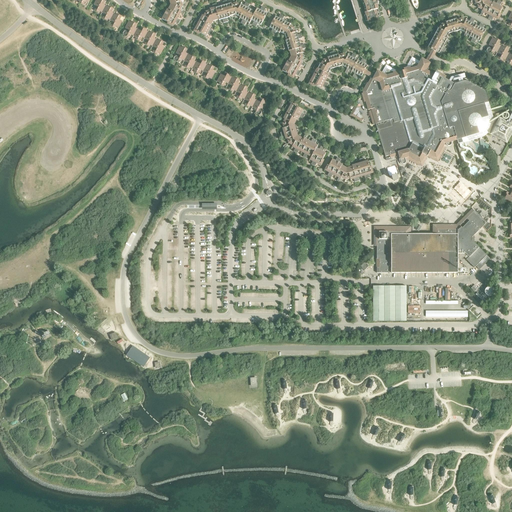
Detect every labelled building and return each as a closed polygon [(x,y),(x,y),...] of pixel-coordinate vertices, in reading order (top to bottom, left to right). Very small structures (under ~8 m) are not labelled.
[(94,11),(96,12),(102,0),(96,0),(93,5),(96,6),(94,11)] [(99,11),(102,13),(106,6),(103,4),(105,1),(103,0),(102,0),(96,12),(98,13),(99,11)] [(162,19),(173,25),(175,22),(178,24),(180,20),(177,19),(178,16),(180,13),(183,15),(184,13),(181,11),(180,10),(182,6),(181,2),(182,1),(181,0),(169,0),(170,5),(168,10),(167,9),(165,12),(162,11),(160,14),(163,16),(162,19)] [(193,25),(196,27),(195,30),(206,36),(207,33),(211,35),(213,31),(210,29),(211,26),(210,26),(213,21),(218,19),(219,20),(222,19),(223,23),(227,22),(226,18),(230,17),(229,16),(235,15),(240,17),(239,18),(242,20),(240,23),(244,25),(246,22),(249,23),(251,20),(254,21),(252,25),(256,27),(258,23),(260,25),(262,22),(265,17),(267,14),(264,12),(266,9),(262,7),(260,10),(255,8),(253,11),(250,10),(250,9),(247,8),(249,4),(245,2),(244,6),(241,4),(240,5),(236,3),(231,4),(231,3),(228,4),(227,0),(222,2),(224,5),(221,6),(220,6),(217,7),(216,3),(212,5),(213,9),(210,10),(206,12),(203,16),(202,16),(199,14),(198,16),(201,18),(200,20),(200,21),(198,23),(195,21),(193,25)] [(361,0),(362,2),(364,1),(367,12),(365,12),(369,24),(379,21),(375,10),(377,9),(376,5),(378,4),(379,3),(379,2),(378,2),(377,2),(375,2),(374,0),(361,0)] [(470,0),(471,2),(475,0),(476,4),(477,3),(478,8),(482,10),(482,11),(480,15),(482,16),(484,12),(487,14),(490,15),(488,19),(491,21),(493,17),(496,19),(502,8),(499,6),(501,3),(498,0),(496,4),(493,2),(492,3),(487,0),(470,0)] [(102,18),(104,20),(111,7),(109,6),(108,7),(106,6),(102,13),(104,14),(102,18)] [(107,19),(110,21),(114,14),(111,12),(113,9),(111,7),(104,20),(106,21),(107,19)] [(110,26),(112,27),(119,15),(117,14),(116,15),(114,14),(110,21),(112,22),(110,26)] [(119,15),(112,27),(114,29),(115,27),(118,29),(122,21),(119,20),(121,16),(119,15)] [(300,62),(303,58),(301,53),(302,53),(301,50),(305,48),(304,44),(300,45),(299,42),(298,39),(302,38),(301,34),(297,35),(296,32),(295,32),(294,27),(289,25),(290,24),(292,21),(290,20),(288,23),(285,22),(285,21),(285,22),(282,20),(284,17),(280,15),(278,18),(275,16),(274,19),(273,19),(271,25),(269,28),(272,29),(270,33),(274,35),(276,31),(279,33),(280,32),(284,35),(286,40),(285,41),(286,44),(282,45),(284,49),(287,48),(288,51),(289,51),(291,57),(288,61),(287,61),(286,64),(282,62),(280,66),(284,68),(282,71),(293,77),(295,74),(298,76),(301,72),(297,70),(298,68),(299,68),(299,67),(300,65),(304,66),(305,64),(301,62),(300,62)] [(427,47),(430,49),(436,52),(439,54),(440,51),(444,52),(446,49),(442,47),(444,44),(445,41),(449,43),(450,41),(447,39),(446,38),(449,34),(454,32),(460,30),(465,33),(464,34),(462,37),(465,38),(466,35),(469,36),(469,37),(469,36),(472,38),(470,41),(474,44),(476,40),(479,42),(484,33),(483,33),(485,30),(482,29),(484,25),(480,23),(478,27),(476,25),(475,25),(473,24),(474,20),(471,18),(469,21),(466,20),(465,21),(461,18),(457,20),(456,19),(453,20),(452,16),(448,17),(449,21),(445,22),(446,23),(441,24),(439,28),(438,28),(436,31),(433,29),(431,33),(434,35),(433,38),(431,41),(428,39),(426,43),(429,44),(427,47)] [(124,32),(123,34),(123,36),(125,37),(127,36),(128,35),(134,23),(132,22),(131,23),(129,21),(125,28),(128,30),(127,32),(126,31),(124,32)] [(131,35),(133,36),(137,29),(135,28),(137,24),(134,23),(128,35),(130,36),(131,35)] [(135,39),(137,40),(144,28),(141,27),(139,30),(137,29),(133,36),(136,38),(135,39)] [(142,37),(144,39),(148,32),(146,30),(146,29),(144,28),(137,40),(139,42),(142,37)] [(144,44),(147,45),(153,33),(151,32),(150,33),(148,32),(144,39),(147,40),(144,44)] [(150,45),(152,46),(156,39),(154,38),(156,34),(153,33),(147,45),(149,47),(150,45)] [(487,48),(486,50),(487,52),(489,53),(491,53),(491,52),(498,40),(495,38),(495,39),(492,38),(488,45),(491,47),(490,48),(489,48),(487,48)] [(152,52),(155,53),(161,41),(159,40),(158,41),(156,39),(152,46),(155,48),(152,52)] [(494,51),(497,53),(501,46),(498,44),(500,41),(498,39),(498,40),(491,52),(493,53),(494,51)] [(161,41),(155,53),(157,54),(158,53),(160,54),(164,47),(162,46),(164,42),(161,41)] [(175,57),(173,59),(174,61),(176,62),(178,61),(178,60),(185,48),(183,47),(182,48),(179,46),(176,53),(178,55),(177,57),(177,56),(175,57)] [(497,58),(499,60),(506,47),(503,46),(503,47),(501,46),(497,53),(499,54),(497,58)] [(502,59),(505,61),(509,54),(506,52),(508,49),(506,47),(499,60),(501,61),(502,59)] [(181,60),(184,61),(188,54),(185,53),(187,49),(185,48),(178,60),(180,61),(181,60)] [(436,52),(430,49),(424,60),(429,63),(436,52)] [(308,78),(311,80),(309,83),(321,89),(322,86),(326,88),(328,84),(324,82),(326,80),(326,79),(327,77),(331,78),(332,76),(329,74),(328,74),(331,69),(336,67),(336,68),(336,67),(342,66),(347,68),(346,69),(344,73),(347,74),(348,70),(351,72),(354,73),(352,77),(356,79),(358,75),(361,77),(363,74),(363,73),(365,69),(367,66),(364,64),(366,61),(362,58),(360,62),(358,61),(358,60),(357,60),(355,59),(356,55),(353,53),(351,57),(348,55),(347,56),(343,54),(338,55),(338,54),(335,55),(334,51),(329,53),(331,57),(327,58),(328,58),(323,60),(321,64),(320,63),(318,67),(315,65),(313,69),(316,70),(315,73),(314,73),(315,73),(313,76),(310,74),(308,78)] [(184,67),(186,68),(193,56),(191,54),(190,55),(188,54),(184,61),(186,63),(184,67)] [(189,68),(192,69),(196,62),(193,61),(195,57),(193,56),(186,68),(189,69),(189,68)] [(362,93),(360,97),(362,98),(364,102),(365,102),(367,110),(371,109),(385,156),(390,155),(390,157),(386,158),(386,161),(391,160),(390,158),(399,155),(401,162),(401,163),(402,164),(403,164),(404,164),(405,164),(405,163),(406,163),(406,162),(406,161),(405,158),(409,157),(421,163),(425,155),(427,156),(428,154),(436,158),(444,145),(445,146),(446,146),(447,146),(448,146),(449,146),(450,146),(451,145),(451,144),(451,143),(451,142),(457,140),(458,144),(462,143),(463,145),(464,146),(465,146),(469,145),(467,141),(473,140),(480,137),(483,136),(485,135),(487,133),(507,143),(511,132),(511,119),(510,124),(498,118),(493,120),(492,117),(488,102),(485,93),(485,92),(484,91),(483,90),(482,89),(468,82),(466,82),(466,81),(465,81),(454,84),(450,82),(452,79),(448,77),(447,80),(445,79),(446,76),(436,71),(434,75),(426,71),(430,63),(422,59),(420,62),(412,57),(407,68),(403,69),(404,71),(402,71),(399,72),(399,70),(397,71),(386,65),(381,73),(378,71),(375,75),(372,74),(370,78),(371,78),(368,83),(367,83),(363,92),(363,93),(362,93)] [(194,72),(196,73),(203,61),(200,59),(198,63),(196,62),(192,69),(194,70),(194,72)] [(200,70),(203,72),(207,64),(204,63),(205,62),(203,61),(196,73),(198,74),(200,70)] [(203,77),(205,78),(212,66),(210,65),(209,66),(207,64),(203,72),(205,73),(203,77)] [(212,66),(205,78),(208,80),(208,78),(211,79),(215,72),(212,71),(214,67),(212,66)] [(219,85),(221,86),(228,73),(225,72),(223,76),(221,74),(217,81),(219,83),(219,85)] [(225,83),(228,84),(232,77),(229,76),(230,75),(228,73),(221,86),(223,87),(225,83)] [(228,90),(230,91),(237,78),(235,77),(234,78),(232,77),(228,84),(230,85),(228,90)] [(233,90),(236,92),(240,85),(237,83),(239,80),(237,78),(230,91),(233,92),(233,90)] [(236,97),(238,99),(245,86),(243,85),(242,86),(240,85),(236,92),(239,93),(236,97)] [(241,98),(244,100),(248,92),(246,91),(248,87),(245,86),(238,99),(241,100),(241,98)] [(244,105),(246,106),(253,94),(251,93),(250,94),(248,92),(244,100),(247,101),(244,105)] [(250,106),(252,107),(256,100),(254,99),(256,95),(253,94),(246,106),(249,108),(250,106)] [(254,110),(256,112),(263,99),(260,98),(258,102),(256,100),(252,107),(255,109),(254,110)] [(256,112),(256,114),(258,115),(260,115),(261,113),(261,111),(259,110),(260,109),(263,110),(267,103),(264,102),(265,100),(263,99),(256,112)] [(358,104),(356,103),(349,115),(362,122),(363,120),(361,119),(357,106),(358,104)] [(303,157),(306,159),(308,155),(311,157),(310,159),(313,161),(311,164),(315,167),(316,163),(319,165),(326,153),(323,152),(324,148),(321,146),(319,150),(316,148),(318,146),(314,144),(316,140),(312,138),(311,142),(308,140),(305,139),(307,135),(305,134),(303,138),(302,138),(297,136),(296,130),(294,125),(297,120),(299,117),(303,119),(305,115),(301,113),(303,110),(292,104),(290,107),(286,105),(284,109),(288,111),(286,114),(285,117),(281,115),(280,117),(284,119),(282,123),(284,128),(283,128),(284,131),(280,133),(281,137),(285,136),(286,139),(287,139),(288,143),(292,146),(295,148),(293,152),(297,154),(299,150),(302,152),(301,152),(302,152),(305,153),(303,157)] [(339,163),(341,159),(337,157),(335,161),(332,159),(326,171),(329,172),(327,176),(331,178),(333,174),(335,176),(336,176),(338,177),(337,181),(339,182),(341,178),(345,180),(350,179),(353,178),(355,182),(359,181),(358,177),(360,176),(361,176),(364,175),(365,179),(369,178),(368,174),(371,173),(367,161),(364,162),(363,158),(359,159),(360,163),(357,164),(354,165),(353,161),(350,162),(352,166),(346,168),(342,165),(339,163)] [(410,227),(374,227),(373,247),(376,247),(377,273),(457,273),(457,253),(466,253),(469,257),(466,260),(474,268),(476,266),(479,270),(490,259),(474,243),(474,239),(474,235),(486,223),(474,210),(457,227),(448,227),(443,228),(443,225),(433,225),(433,235),(410,235),(410,227)] [(360,267),(364,271),(368,266),(364,262),(360,267)] [(406,286),(372,286),(372,321),(406,321),(406,286)]
